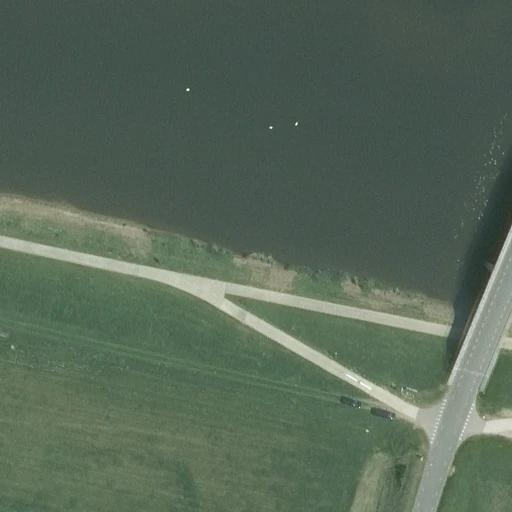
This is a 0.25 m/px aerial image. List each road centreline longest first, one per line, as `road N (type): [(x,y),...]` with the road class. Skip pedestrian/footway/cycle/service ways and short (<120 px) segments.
road 1 (track): [(416,413),(0,323)]
road 2 (tertiary): [(448,419),(511,263)]
